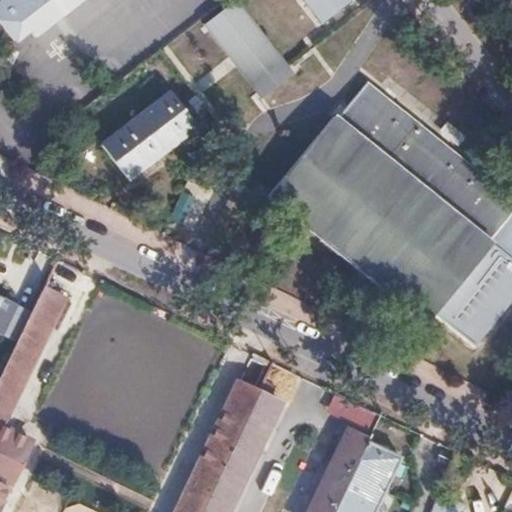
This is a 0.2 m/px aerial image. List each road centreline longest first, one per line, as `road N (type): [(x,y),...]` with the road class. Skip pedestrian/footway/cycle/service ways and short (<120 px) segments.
road 1 (residential): [(511,440),(0,194)]
road 2 (residential): [(438,0),(511,97)]
